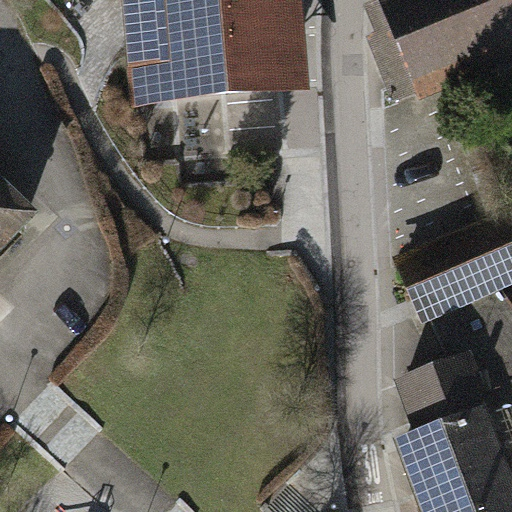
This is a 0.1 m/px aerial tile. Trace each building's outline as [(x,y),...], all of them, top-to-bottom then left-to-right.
[(131,0),(138,92),(303,81),(296,0),(131,0)] [(511,50),(511,0),(373,0),(409,90),(511,50)] [(0,274),(54,214),(0,165),(0,274)] [(424,312),(511,284),(511,212),(403,247),(424,312)] [(400,383),(447,511),(511,511),(511,313),(503,301),(437,324),(458,362),(400,383)]
